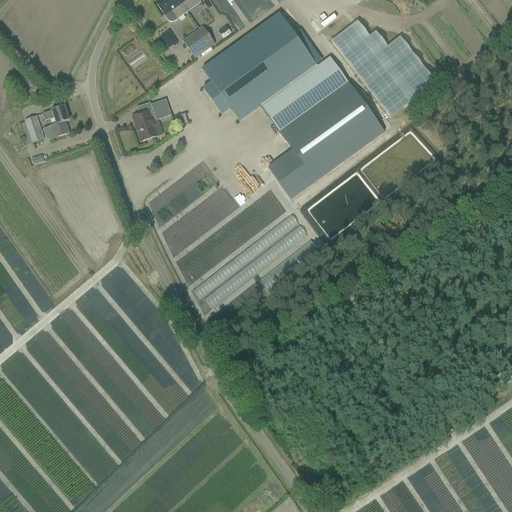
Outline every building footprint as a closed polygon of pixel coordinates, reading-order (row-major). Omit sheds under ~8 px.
[(174,22),(177,21),(187,13),(181,4),(179,5),(175,0),(161,0),(155,4),(164,17),(169,23),(172,23),(174,22)] [(181,4),(187,13),(201,4),(198,0),(175,0),(179,5),(181,4)] [(311,0),(310,5),(321,10),(324,0),(311,0)] [(309,20),(316,14),(308,4),(301,10),(309,20)] [(279,16),(202,71),(215,89),(207,95),(220,113),(222,115),(229,110),(239,123),(260,107),(261,108),(317,68),(306,53),(301,46),(279,16)] [(357,22),(331,42),(390,119),(435,84),(399,38),(386,48),(375,33),(368,38),(357,22)] [(214,45),(202,28),(192,35),(204,52),(214,45)] [(226,28),(219,33),(223,39),(230,34),(226,28)] [(166,33),(159,38),(168,50),(175,45),(166,33)] [(194,60),(204,52),(192,35),(183,42),(194,60)] [(317,68),(261,108),(292,151),(268,168),(290,199),(383,133),(329,59),(317,68)] [(31,79),(18,83),(24,99),(36,95),(31,79)] [(140,143),(150,140),(157,137),(152,123),(171,116),(165,101),(150,106),(152,112),(148,113),(141,115),(132,119),(140,143)] [(56,126),(65,123),(69,122),(64,108),(42,115),(44,122),(53,119),(55,125),(56,126)] [(184,115),(177,118),(180,127),(187,124),(184,115)] [(25,147),(32,144),(43,140),(36,118),(24,122),(25,123),(18,125),(25,147)] [(69,134),(65,123),(56,126),(55,125),(43,130),(47,142),(69,134)] [(227,130),(229,135),(249,129),(247,124),(227,130)] [(191,129),(179,137),(182,141),(193,132),(191,129)] [(277,229),(194,292),(211,314),(232,298),(243,298),(258,286),(265,286),(275,278),(275,286),(281,282),(281,271),(276,274),(276,267),(283,267),(283,259),(289,254),(295,254),(296,254),(315,254),(317,252),(317,247),(303,229),(304,229),(293,215),(288,219),(287,219),(277,227),(277,229)] [(10,327),(34,319),(28,300),(19,303),(17,298),(13,300),(16,307),(11,309),(13,316),(7,318),(10,327)]
